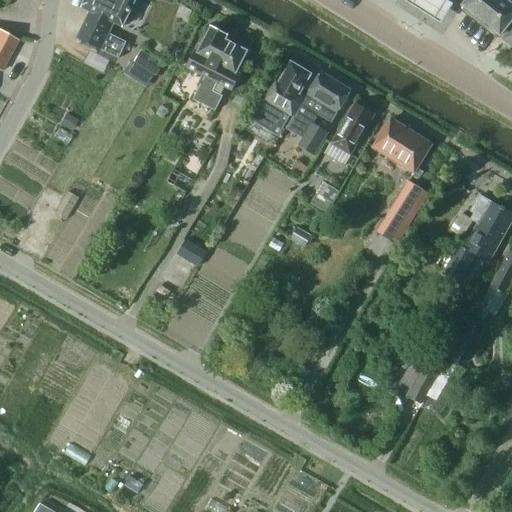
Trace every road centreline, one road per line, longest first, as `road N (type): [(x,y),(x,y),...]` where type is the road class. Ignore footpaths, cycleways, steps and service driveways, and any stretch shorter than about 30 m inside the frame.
road 1 (residential): [(432,511),(0,263)]
road 2 (secondary): [(511,104),(338,0)]
road 3 (residential): [(0,141),(39,71),(50,0)]
